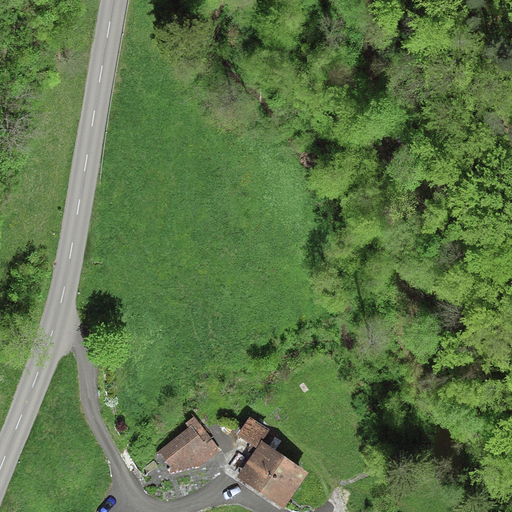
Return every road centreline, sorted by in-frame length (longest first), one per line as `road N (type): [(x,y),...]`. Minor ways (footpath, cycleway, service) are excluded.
road 1 (tertiary): [(0,470),(65,278),(112,0)]
road 2 (track): [(427,427),(363,0)]
